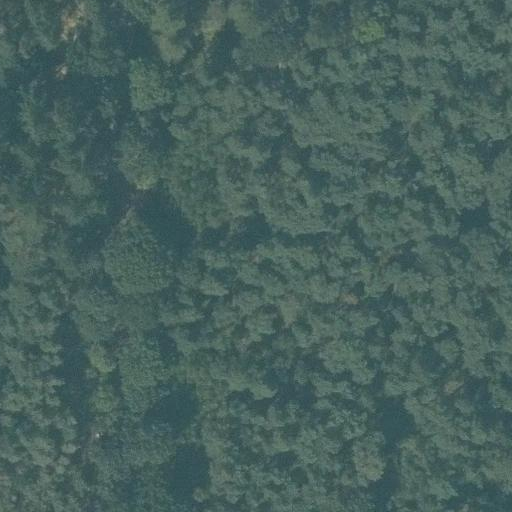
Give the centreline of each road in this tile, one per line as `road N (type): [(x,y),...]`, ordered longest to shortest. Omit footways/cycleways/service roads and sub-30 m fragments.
road 1 (unclassified): [(127,511),(112,362),(112,0)]
road 2 (track): [(363,511),(511,474)]
